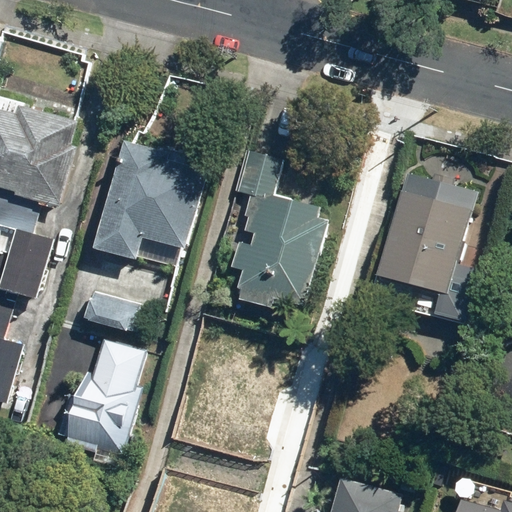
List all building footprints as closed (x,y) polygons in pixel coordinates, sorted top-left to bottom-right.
[(99,118),(3,97),(0,109),(0,176),(13,179),(0,237),(0,390),(14,393),(37,399),(99,118)] [(224,154),(138,134),(113,244),(155,253),(160,231),(204,241),(224,154)] [(291,151),(261,149),(252,292),(323,297),(330,197),(288,195),(291,151)] [(490,188),(419,170),(393,271),(482,294),(490,261),(472,256),(490,188)] [(148,303),(97,289),(88,319),(140,333),(148,303)] [(167,350),(110,334),(84,428),(108,435),(104,451),(137,460),(167,350)] [(405,511),(411,487),(353,473),(343,511),(405,511)] [(511,511),(511,493),(481,486),(474,511),(511,511)]
